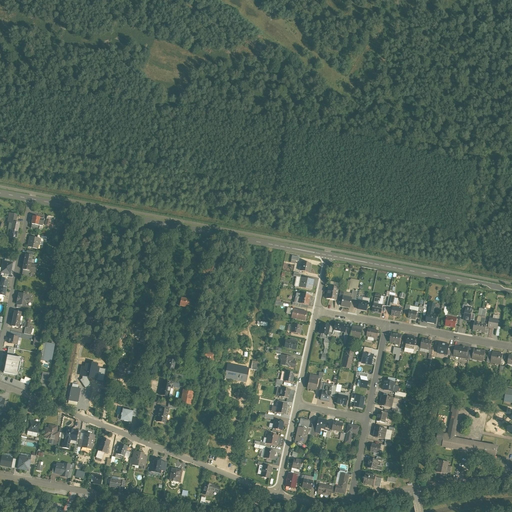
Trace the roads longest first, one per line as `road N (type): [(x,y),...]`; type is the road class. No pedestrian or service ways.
road 1 (tertiary): [(327,254),(0,193)]
road 2 (residential): [(274,492),(0,385)]
road 3 (residential): [(211,511),(0,474)]
road 4 (tertiary): [(511,287),(327,254)]
road 5 (residential): [(511,347),(386,324)]
